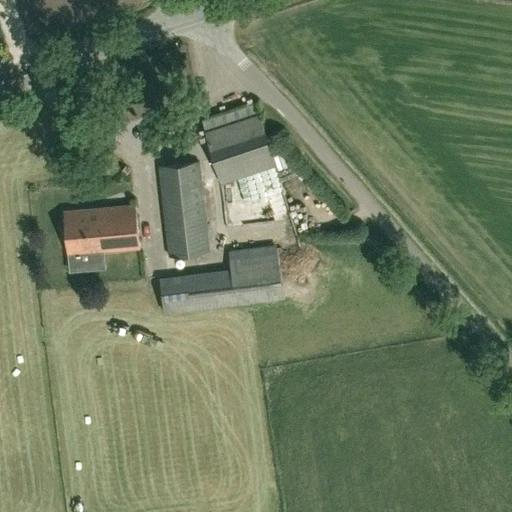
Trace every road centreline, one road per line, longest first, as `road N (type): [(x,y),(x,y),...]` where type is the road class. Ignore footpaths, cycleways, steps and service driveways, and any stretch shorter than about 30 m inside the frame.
road 1 (unclassified): [(511,369),(203,11)]
road 2 (tertiary): [(187,16),(0,79)]
